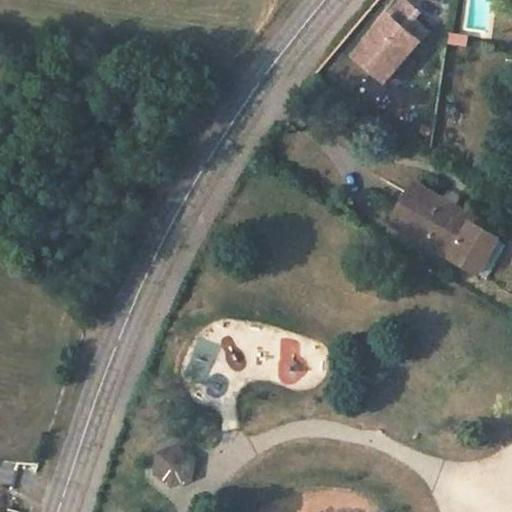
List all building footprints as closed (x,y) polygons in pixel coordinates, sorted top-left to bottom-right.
[(386,81),(427,30),(411,18),(416,10),(403,0),(401,0),(355,56),(386,81)] [(466,39),(447,37),(446,47),(465,49),(466,39)] [(475,227),(479,219),(417,183),(412,191),(443,209),(441,212),(472,231),(473,230),(475,227)] [(472,231),(441,212),(443,209),(412,191),(410,194),(391,225),(482,277),(490,282),(508,250),(500,246),(502,242),(475,227),(473,230),(472,231)] [(506,235),(479,219),(475,227),(502,242),(506,235)] [(164,454),(162,457),(190,478),(192,476),(193,473),(194,470),(194,467),(194,465),(193,462),(192,459),(191,457),(189,455),(187,453),(185,451),(183,450),(180,449),(177,448),(174,449),(171,449),(168,451),(166,452),(164,454)] [(190,478),(162,457),(159,476),(170,486),(190,478)]
